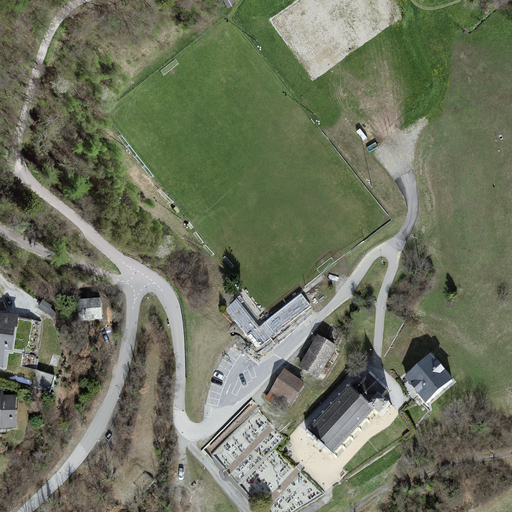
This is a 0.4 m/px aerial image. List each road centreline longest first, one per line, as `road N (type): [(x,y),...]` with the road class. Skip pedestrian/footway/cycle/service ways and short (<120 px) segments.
road 1 (residential): [(132,283),(24,177),(17,158),(26,97),(57,20),(95,0)]
road 2 (unclassified): [(132,283),(129,349),(102,420),(26,511)]
road 3 (unclassified): [(205,429),(192,435),(180,419),(175,317),(166,296),(132,283)]
